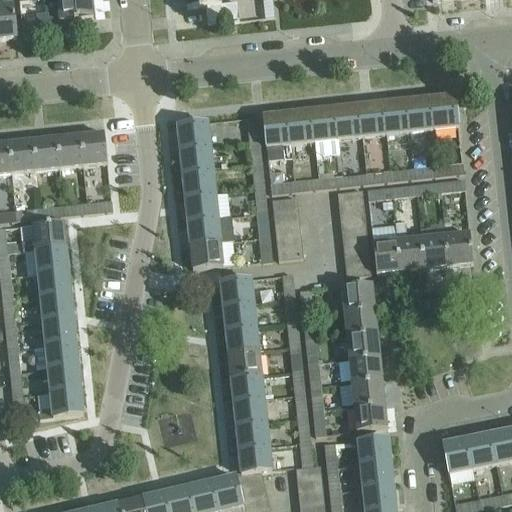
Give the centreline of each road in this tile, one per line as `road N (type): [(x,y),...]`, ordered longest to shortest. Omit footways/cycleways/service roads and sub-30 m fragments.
road 1 (residential): [(0,480),(84,461),(101,446),(147,200),(140,79)]
road 2 (tertiary): [(140,79),(395,51)]
road 3 (residential): [(511,240),(490,41)]
road 4 (residential): [(424,511),(417,449),(428,422),(511,400)]
road 5 (tertiary): [(0,93),(140,79)]
